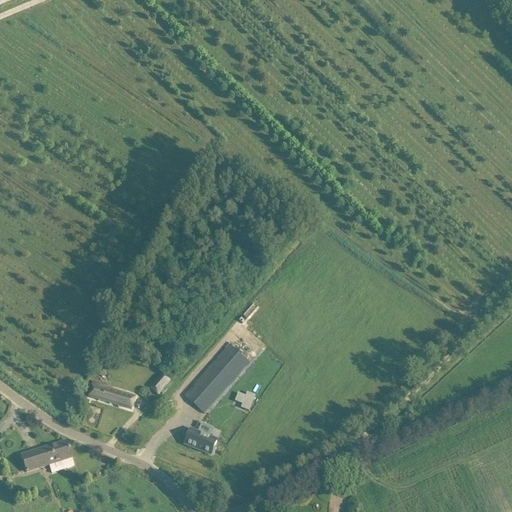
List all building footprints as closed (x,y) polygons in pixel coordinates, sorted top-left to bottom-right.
[(242,325),(235,333),(244,341),(251,333),(242,325)] [(230,346),(185,397),(205,414),(250,363),(230,346)] [(151,389),(158,395),(160,393),(163,395),(173,383),(163,375),(151,389)] [(136,398),(136,397),(108,388),(108,387),(94,383),(89,398),(118,406),(119,406),(132,410),(136,398)] [(249,412),(256,396),(247,393),(241,409),(249,412)] [(191,430),(185,445),(199,450),(202,451),(212,455),(212,454),(214,454),(216,448),(215,447),(217,441),(210,438),(211,436),(199,432),(199,434),(191,430)] [(66,442),(21,456),(26,473),(27,473),(29,481),(48,475),(45,467),(60,462),(62,470),(73,467),(70,459),(71,458),(66,442)] [(82,477),(101,471),(98,459),(79,465),(82,477)]
